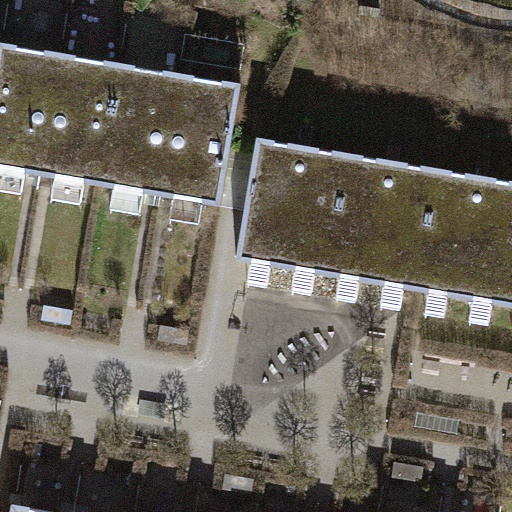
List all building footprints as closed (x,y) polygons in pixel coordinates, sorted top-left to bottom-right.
[(0,167),(41,174),(60,56),(0,47),(0,49),(0,167)] [(41,174),(100,183),(119,66),(60,56),(41,174)] [(100,183),(159,193),(178,75),(119,66),(100,183)] [(159,193),(217,202),(236,85),(178,75),(159,193)] [(511,307),(511,179),(256,137),(235,262),(511,307)]
